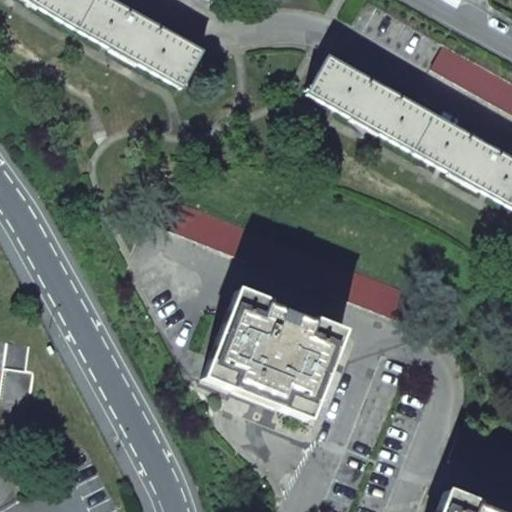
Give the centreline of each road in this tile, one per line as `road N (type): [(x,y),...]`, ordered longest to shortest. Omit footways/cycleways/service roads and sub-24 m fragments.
road 1 (residential): [(169,0),(220,26),(323,28),(511,131)]
road 2 (residential): [(175,511),(0,189)]
